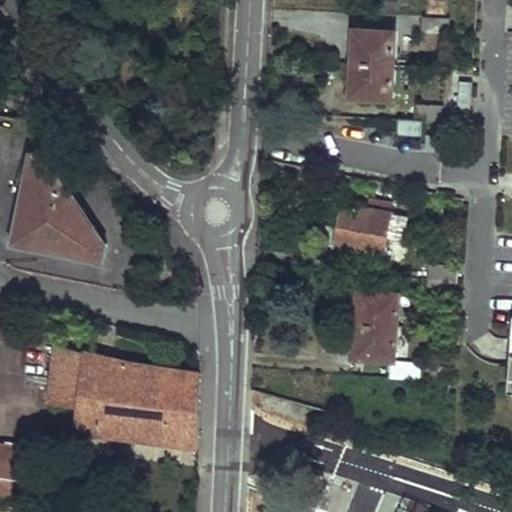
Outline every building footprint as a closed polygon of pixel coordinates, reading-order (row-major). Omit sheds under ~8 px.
[(445,15),(446,2),(428,1),(427,14),(445,15)] [(422,33),(448,36),(449,19),(422,18),(422,33)] [(352,63),(392,65),(395,32),(355,30),(352,63)] [(350,96),(390,99),(392,65),(352,63),(350,96)] [(414,120),(441,121),(442,105),(416,104),(414,120)] [(0,119),(0,154),(8,156),(13,122),(0,119)] [(399,124),(399,134),(418,136),(418,125),(399,124)] [(58,188),(58,182),(60,173),(47,170),(49,153),(30,150),(25,176),(12,243),(104,261),(107,243),(93,241),(95,224),(82,222),(84,207),(70,205),(73,190),(58,188)] [(387,199),(370,196),(367,208),(344,202),(336,246),(382,255),(390,213),(393,205),(386,203),(387,199)] [(454,280),(455,265),(430,262),(428,279),(454,280)] [(425,294),(453,297),(454,280),(428,279),(426,278),(425,294)] [(355,323),(396,327),(398,294),(359,291),(355,323)] [(354,355),(394,359),(396,327),(355,323),(354,355)] [(56,343),(49,402),(87,407),(85,427),(92,427),(92,432),(198,445),(201,372),(194,371),(130,362),(56,343)] [(423,367),(393,364),(392,378),(422,380),(423,367)] [(422,380),(446,381),(448,368),(423,367),(422,380)]
